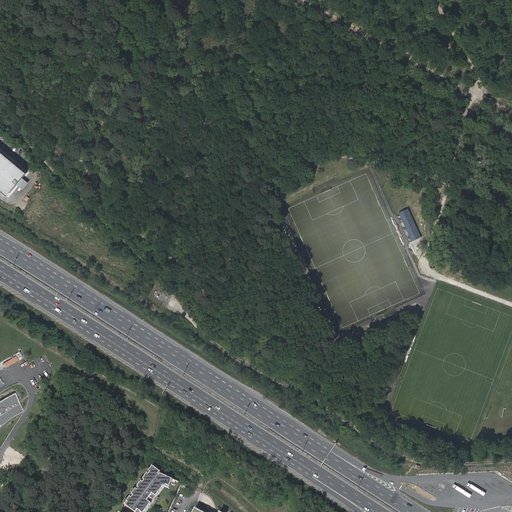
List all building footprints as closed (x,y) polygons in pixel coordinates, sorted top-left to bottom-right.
[(28,172),(0,148),(0,187),(9,195),(18,184),(24,177),(28,172)] [(23,188),(29,182),(24,177),(18,184),(23,188)] [(410,208),(400,211),(412,241),(422,237),(410,208)] [(4,361),(6,366),(20,359),(17,355),(4,361)] [(0,400),(0,385),(3,384),(0,378),(0,427),(2,425),(6,422),(9,419),(14,416),(18,414),(23,411),(15,392),(6,397),(4,399),(0,401),(0,400)] [(145,511),(165,487),(170,489),(172,484),(175,486),(177,481),(161,475),(160,475),(161,473),(154,467),(151,470),(148,474),(143,481),(140,485),(136,491),(133,495),(128,501),(125,505),(121,511),(120,511),(145,511)]
